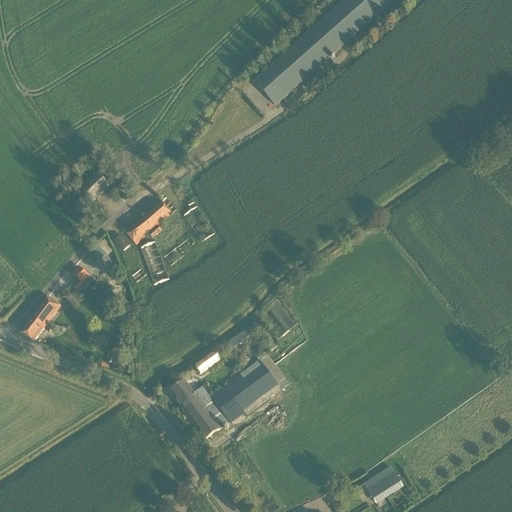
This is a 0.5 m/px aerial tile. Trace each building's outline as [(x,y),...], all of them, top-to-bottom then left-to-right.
[(275,106),(282,99),(394,0),(344,0),(253,81),(275,106)] [(96,175),(80,191),(85,196),(93,203),(101,195),(108,188),(101,181),(96,175)] [(136,246),(149,234),(158,226),(177,210),(173,206),(166,198),(125,233),(136,246)] [(215,234),(194,203),(188,207),(191,211),(183,216),(201,243),(215,234)] [(129,246),(120,236),(114,241),(123,252),(129,246)] [(171,268),(184,258),(181,254),(194,244),(189,238),(164,257),(171,268)] [(103,241),(90,253),(98,263),(112,251),(103,241)] [(169,280),(156,243),(141,248),(154,286),(169,280)] [(72,274),(82,284),(89,277),(79,267),(72,274)] [(137,284),(146,276),(141,269),(131,277),(137,284)] [(60,307),(47,297),(21,332),(34,342),(40,334),(60,307)] [(236,343),(256,328),(253,325),(215,352),(220,359),(227,354),(230,358),(235,354),(232,350),(238,346),(236,343)] [(194,367),(200,375),(221,361),(215,353),(194,367)] [(258,361),(210,397),(230,425),(279,388),(258,360),(257,361),(258,361)] [(205,441),(213,435),(224,427),(228,424),(202,387),(198,390),(194,394),(189,387),(185,381),(177,386),(169,392),(205,441)] [(390,468),(361,483),(372,505),(401,490),(390,468)]
